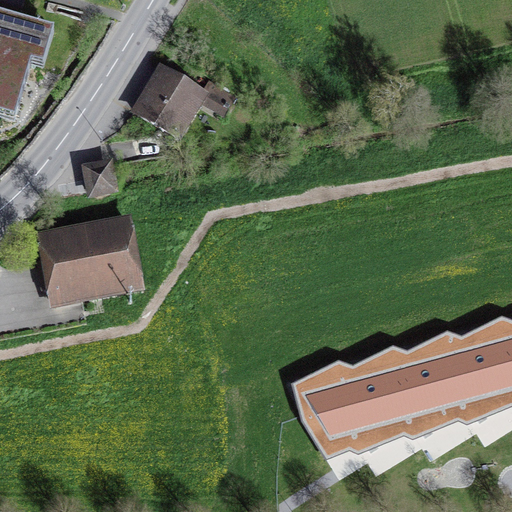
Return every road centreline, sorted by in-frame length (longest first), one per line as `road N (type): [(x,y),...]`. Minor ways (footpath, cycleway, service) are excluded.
road 1 (track): [(511,158),(209,216),(137,328),(0,352)]
road 2 (secondary): [(154,0),(44,167),(0,210)]
